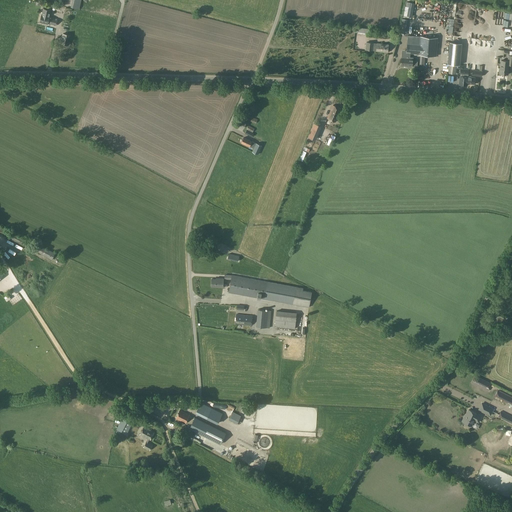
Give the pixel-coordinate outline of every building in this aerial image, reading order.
[(81,2),(72,0),(71,0),(70,7),(79,9),(81,2)] [(43,9),(42,14),(40,22),(48,24),(56,26),(57,19),(49,17),(51,11),(43,9)] [(71,35),(63,33),(61,44),(68,45),(71,35)] [(407,44),(406,53),(410,53),(419,54),(436,56),(437,38),(408,35),(407,44)] [(377,43),(374,43),(366,42),(365,50),(373,51),(373,50),(376,51),(387,52),(388,45),(377,43)] [(450,42),(447,64),(449,64),(449,73),(456,74),(456,65),(459,65),(462,43),(450,42)] [(402,58),(401,66),(412,66),(413,58),(409,58),(410,53),(406,53),(405,58),(402,58)] [(511,55),(508,55),(508,61),(501,60),(500,74),(508,75),(509,65),(511,65),(511,55)] [(460,75),(460,76),(459,85),(467,86),(467,84),(468,77),(468,75),(469,70),(460,69),(460,74),(460,75)] [(341,109),(333,105),(327,119),(335,122),(341,109)] [(241,118),(256,123),(257,119),(243,114),(241,118)] [(241,130),(244,122),(239,120),(236,128),(241,130)] [(314,123),(307,137),(315,140),(321,126),(314,123)] [(251,141),(251,142),(243,138),(241,143),(249,146),(254,148),(252,152),(258,154),(262,146),(256,143),(251,141)] [(31,250),(50,259),(53,252),(34,243),(31,250)] [(232,275),(231,279),(228,293),(309,307),(312,292),(303,290),(303,288),(232,275)] [(223,287),(223,281),(223,278),(218,278),(218,279),(211,279),(211,286),(223,287)] [(270,328),(271,311),(257,310),(256,327),(270,328)] [(281,320),(282,311),(276,310),(275,327),(295,329),(295,321),(281,320)] [(251,325),(252,316),(236,314),(236,324),(251,325)] [(475,376),(472,380),(489,389),(491,384),(475,376)] [(511,397),(497,390),(495,396),(511,404),(511,397)] [(195,413),(217,424),(223,414),(200,403),(195,413)] [(478,410),(490,416),(494,409),(482,403),(478,410)] [(190,415),(180,410),(176,418),(185,423),(190,415)] [(477,414),(469,410),(466,415),(462,422),(471,426),(474,420),(476,420),(475,421),(478,422),(481,416),(477,414)] [(511,423),(511,416),(500,411),(498,416),(511,423)] [(240,418),(241,416),(233,412),(229,420),(237,424),(237,423),(240,418)] [(127,420),(122,418),(116,429),(126,435),(134,419),(129,416),(127,420)] [(192,417),(187,428),(217,443),(223,432),(192,417)] [(148,443),(150,440),(154,432),(144,427),(140,435),(147,439),(146,441),(143,447),(149,451),(152,445),(148,443)]
